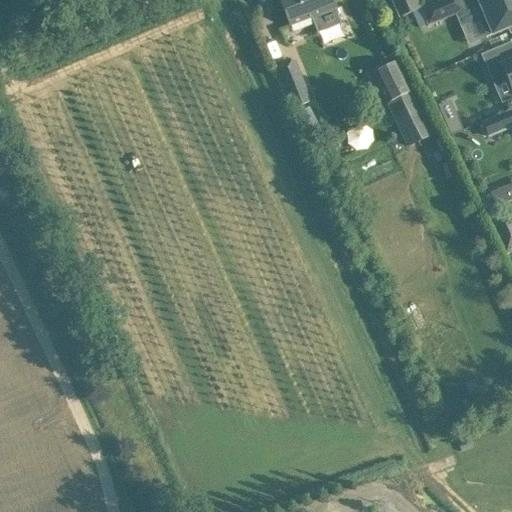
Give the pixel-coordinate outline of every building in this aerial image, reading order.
[(278,0),(285,17),(290,28),(311,19),(317,34),(340,25),(334,9),(337,8),(334,0),(278,0)] [(414,0),(392,0),(400,18),(419,10),(414,0)] [(442,0),(419,10),(412,13),(418,28),(427,24),(428,26),(465,11),(460,0),(442,0)] [(511,0),(477,0),(485,17),(479,19),(487,37),(508,28),(510,34),(511,33),(511,0)] [(511,44),(511,43),(482,56),(495,85),(508,80),(511,90),(511,44)] [(417,107),(418,106),(397,62),(373,73),(388,104),(386,105),(393,119),(395,118),(398,124),(409,146),(419,141),(431,136),(417,107)] [(294,65),(275,72),(292,115),(310,108),(294,65)] [(511,110),(511,109),(482,122),(488,137),(511,126),(511,110)] [(464,130),(460,120),(449,125),(447,126),(452,136),(454,135),(464,130)] [(508,202),(502,188),(490,193),(496,208),(508,202)] [(511,223),(497,231),(507,251),(511,249),(511,223)]
